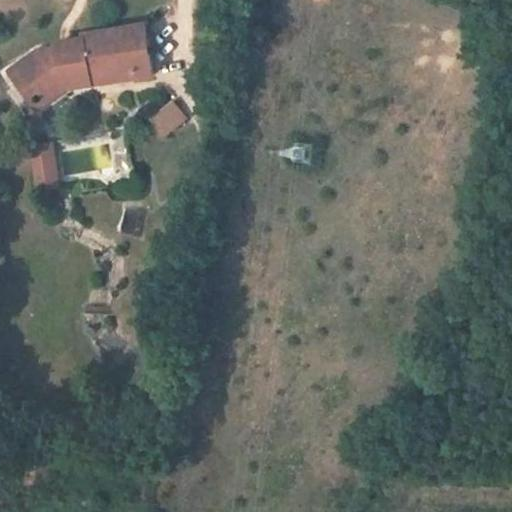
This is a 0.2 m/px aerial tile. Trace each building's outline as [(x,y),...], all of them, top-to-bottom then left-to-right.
[(137,61),(140,80),(154,77),(148,26),(88,34),(88,38),(71,40),(72,45),(61,47),(41,50),(14,71),(31,97),(42,90),(50,102),(67,90),(96,86),(93,67),(137,61)] [(137,61),(93,67),(96,86),(140,80),(137,61)] [(31,97),(40,109),(50,102),(42,90),(31,97)] [(166,137),(188,122),(176,104),(154,119),(166,137)] [(51,146),(38,148),(45,192),(59,190),(51,146)]
